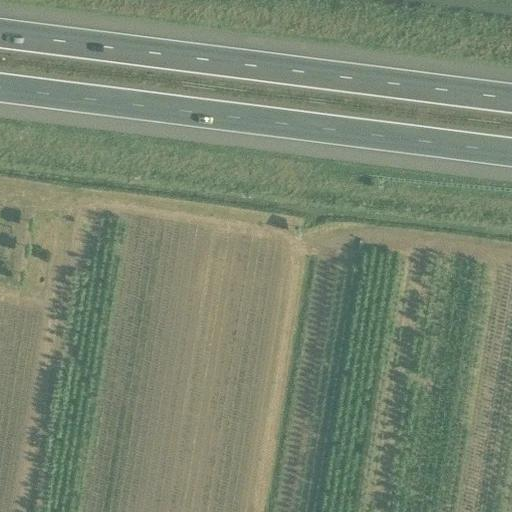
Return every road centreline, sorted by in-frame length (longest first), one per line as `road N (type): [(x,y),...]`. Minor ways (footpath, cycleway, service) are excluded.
road 1 (motorway): [(0,88),(511,153)]
road 2 (motorway): [(511,99),(0,34)]
road 3 (track): [(22,511),(59,278)]
